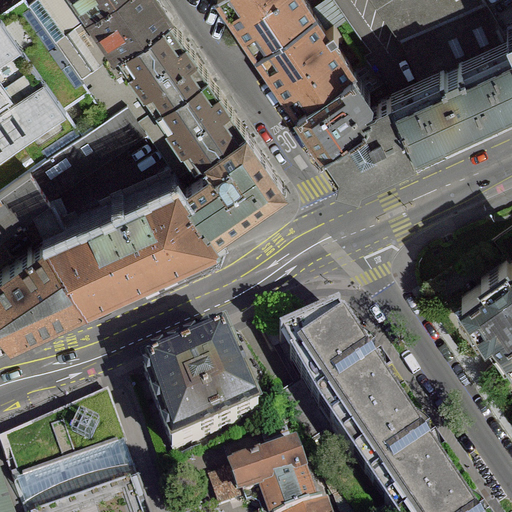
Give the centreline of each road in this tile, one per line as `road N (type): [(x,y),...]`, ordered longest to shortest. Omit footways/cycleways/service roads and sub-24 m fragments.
road 1 (secondary): [(0,387),(349,229)]
road 2 (residential): [(349,229),(511,474)]
road 3 (residential): [(349,229),(190,0)]
road 4 (secondary): [(349,229),(511,156)]
